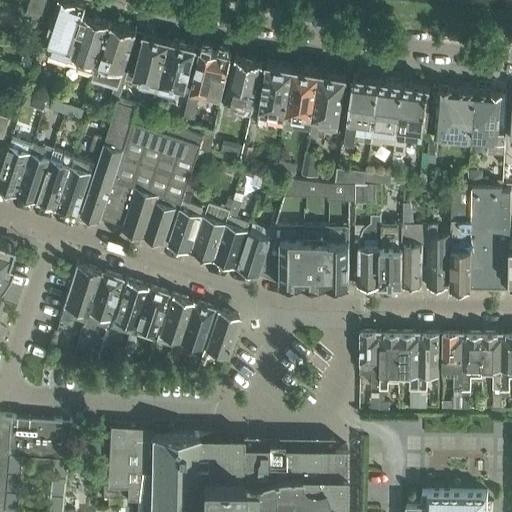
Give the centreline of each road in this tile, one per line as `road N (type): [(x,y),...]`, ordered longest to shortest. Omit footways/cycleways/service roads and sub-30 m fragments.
road 1 (residential): [(285,303),(256,415),(0,391),(55,221)]
road 2 (residential): [(166,0),(276,25),(511,56)]
road 3 (residential): [(55,221),(285,303)]
road 4 (residential): [(511,307),(285,303)]
